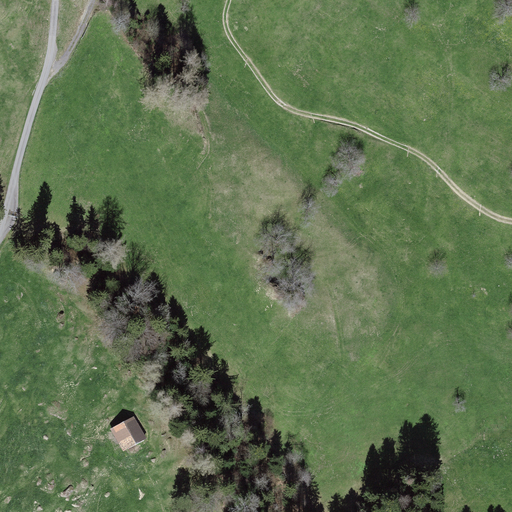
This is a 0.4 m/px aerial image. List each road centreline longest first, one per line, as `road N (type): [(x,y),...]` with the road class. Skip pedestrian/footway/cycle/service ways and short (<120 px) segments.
road 1 (track): [(229,0),(221,31),(285,109),(357,128),(420,159),(511,225)]
road 2 (unclassified): [(0,225),(49,51),(51,0)]
